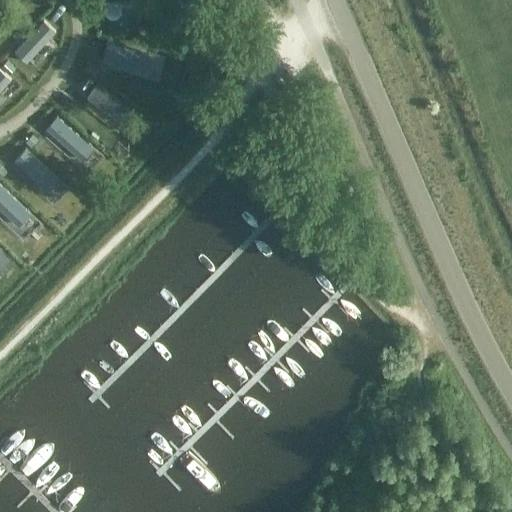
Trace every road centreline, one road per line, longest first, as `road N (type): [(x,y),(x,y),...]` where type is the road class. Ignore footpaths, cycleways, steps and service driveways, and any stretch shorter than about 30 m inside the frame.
road 1 (tertiary): [(334,0),(511,388)]
road 2 (track): [(333,0),(284,31),(220,128)]
